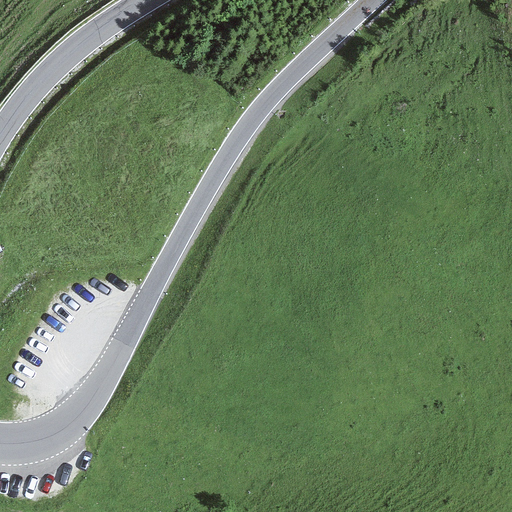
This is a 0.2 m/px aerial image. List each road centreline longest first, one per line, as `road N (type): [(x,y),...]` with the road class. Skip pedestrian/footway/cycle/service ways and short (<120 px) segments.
road 1 (secondary): [(371,0),(249,122),(73,420),(37,439),(0,441)]
road 2 (secondary): [(0,134),(69,52),(146,0)]
